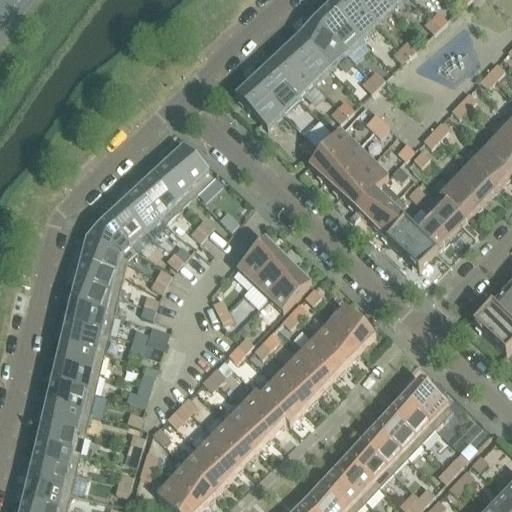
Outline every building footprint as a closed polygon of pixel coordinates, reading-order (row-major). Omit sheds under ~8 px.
[(378,30),(348,0),(342,0),(330,12),(362,45),(378,30)] [(394,16),(378,0),(348,0),(378,30),(394,16)] [(409,1),(408,0),(378,0),(394,16),(409,1)] [(465,11),(472,4),(468,0),(456,0),(456,1),(465,11)] [(362,45),(330,12),(315,27),(347,60),(362,45)] [(442,33),(448,27),(439,17),(432,24),(442,33)] [(442,33),(432,24),(425,31),(434,40),(442,33)] [(347,60),(315,27),(299,42),(331,75),(347,60)] [(331,75),(299,42),(283,57),(316,90),(331,75)] [(410,63),(417,57),(407,47),(400,54),(410,63)] [(410,63),(400,54),(394,60),(403,70),(410,63)] [(316,90),(283,57),(268,72),(300,105),(316,90)] [(505,77),(498,70),(489,79),(497,86),(505,77)] [(300,105),(268,72),(252,86),(284,120),(300,105)] [(379,93),(386,87),(376,77),(369,84),(379,93)] [(497,86),(489,79),(480,88),(488,96),(497,86)] [(379,93),(369,84),(362,90),(372,100),(379,93)] [(284,120),(252,86),(236,102),(268,135),(284,120)] [(477,107),(470,100),(461,109),(468,116),(477,107)] [(348,123),(355,117),(345,107),(338,114),(348,123)] [(460,125),(468,116),(461,109),(452,118),(460,125)] [(348,123),(338,114),(331,120),(341,130),(348,123)] [(373,137),(383,127),(376,120),(367,130),(373,137)] [(390,134),(383,127),(373,137),(381,143),(390,134)] [(441,145),(449,136),(441,129),(433,138),(441,145)] [(511,129),(497,144),(511,157),(511,129)] [(317,153),(323,147),(314,137),(307,144),(317,153)] [(441,145),(433,138),(424,147),(432,155),(441,145)] [(325,188),(357,154),(341,139),(309,172),(325,188)] [(317,153),(307,144),(300,150),(309,160),(317,153)] [(511,180),(511,157),(497,144),(483,158),(509,183),(511,180)] [(406,167),(415,157),(407,150),(398,159),(406,167)] [(210,178),(184,152),(166,169),(198,201),(204,195),(215,184),(210,179),(210,178)] [(341,203),(373,169),(357,154),(325,188),(341,203)] [(422,173),(430,164),(431,164),(423,157),(414,166),(422,173)] [(509,183),(483,158),(469,173),(495,198),(509,183)] [(198,201),(166,169),(151,183),(183,216),(198,201)] [(375,199),(389,184),(373,169),(341,203),(357,218),(375,199)] [(410,182),(400,173),(393,180),(402,189),(410,182)] [(495,198),(469,173),(455,188),(481,213),(495,198)] [(183,216),(151,183),(137,197),(168,230),(183,216)] [(481,213),(455,188),(441,203),(447,210),(467,228),(481,213)] [(417,209),(426,200),(418,193),(409,202),(417,209)] [(168,230),(137,197),(122,211),(147,238),(161,225),(167,231),(168,230)] [(398,220),(391,213),(375,199),(357,218),(388,247),(406,228),(398,220)] [(398,220),(407,210),(400,203),(391,213),(398,220)] [(437,259),(467,228),(447,210),(419,240),(418,240),(437,259)] [(147,238),(122,211),(107,225),(133,252),(147,238)] [(228,219),(221,226),(232,238),(239,230),(228,219)] [(133,252),(107,225),(87,245),(128,268),(138,258),(133,252)] [(215,234),(205,225),(198,233),(208,241),(215,234)] [(437,259),(418,240),(419,240),(406,228),(388,247),(420,278),(437,259)] [(208,241),(198,233),(192,240),(201,249),(208,241)] [(128,268),(87,245),(81,270),(125,281),(128,268)] [(254,290),(282,261),(267,246),(238,276),(254,290)] [(191,260),(181,252),(175,260),(184,268),(191,261),(191,260)] [(191,261),(200,269),(205,263),(196,255),(191,260),(191,261)] [(177,276),(184,268),(175,260),(168,267),(177,276)] [(268,305),(297,275),(282,261),(254,290),(268,305)] [(120,300),(125,281),(81,270),(76,290),(120,300)] [(284,319),(312,289),(297,275),(268,305),(284,319)] [(168,291),(173,282),(162,276),(157,285),(168,291)] [(163,300),(168,291),(157,285),(152,293),(163,300)] [(115,320),(120,301),(120,300),(76,290),(71,310),(115,320)] [(511,329),(511,290),(492,311),(511,330),(511,329)] [(313,312),(322,302),(315,295),(306,304),(313,312)] [(157,316),(160,307),(148,303),(145,313),(157,316)] [(229,317),(223,306),(214,310),(219,322),(229,317)] [(111,340),(115,321),(115,320),(71,310),(67,329),(111,340)] [(308,317),(300,310),(292,319),(299,327),(308,317)] [(511,355),(511,329),(511,330),(492,311),(474,330),(507,361),(511,355)] [(154,326),(157,316),(145,313),(141,322),(154,326)] [(376,342),(346,314),(331,329),(361,358),(376,342)] [(234,328),(229,317),(219,322),(225,333),(234,328)] [(291,335),(299,327),(292,319),(283,328),(291,335)] [(106,360),(110,341),(111,340),(67,329),(62,349),(106,360)] [(361,358),(331,329),(317,344),(347,372),(361,358)] [(146,351),(149,341),(137,337),(134,347),(146,351)] [(280,347),(272,340),(264,349),(271,356),(280,347)] [(245,360),(254,351),(247,344),(240,350),(238,353),(245,360)] [(347,372),(317,344),(303,359),(333,387),(347,372)] [(143,360),(146,351),(134,347),(131,356),(143,360)] [(101,380),(106,361),(106,360),(62,349),(57,369),(101,380)] [(262,365),(271,356),(264,349),(255,358),(262,365)] [(237,369),(245,360),(238,353),(230,362),(237,369)] [(333,387),(303,359),(289,373),(319,402),(333,387)] [(96,400),(101,381),(101,380),(57,369),(52,389),(96,400)] [(319,402),(289,373),(275,388),(305,417),(319,402)] [(227,384),(217,375),(210,382),(219,391),(227,384)] [(153,395),(156,385),(144,381),(140,391),(153,395)] [(219,391),(210,382),(203,389),(213,398),(219,391)] [(449,411),(422,385),(404,404),(436,435),(443,428),(454,417),(448,411),(449,411)] [(305,417),(275,388),(262,402),(258,398),(257,399),(286,428),(291,432),(305,417)] [(91,420),(96,400),(52,389),(47,409),(91,420)] [(149,405),(153,395),(140,391),(137,401),(149,405)] [(286,428),(257,399),(243,414),(273,442),(286,428)] [(436,435),(404,404),(389,419),(422,450),(436,435)] [(198,413),(188,405),(182,412),(191,421),(198,413)] [(87,439),(91,420),(47,409),(43,429),(87,439)] [(191,421),(182,412),(175,419),(185,428),(191,421)] [(273,442),(243,414),(229,428),(259,457),(273,442)] [(140,433),(143,423),(131,419),(128,429),(140,433)] [(422,450),(389,419),(375,434),(408,465),(422,450)] [(259,457),(229,428),(215,443),(244,472),(259,457)] [(82,459),(86,440),(87,439),(43,429),(38,448),(82,459)] [(170,443),(161,434),(154,441),(163,450),(170,443)] [(408,465),(375,434),(361,449),(394,480),(408,465)] [(143,454),(146,445),(134,441),(131,451),(143,454)] [(244,472),(215,443),(200,458),(230,486),(244,472)] [(77,479),(82,460),(82,459),(38,448),(33,468),(77,479)] [(394,480),(361,449),(347,463),(380,495),(394,480)] [(469,466),(478,457),(470,450),(461,459),(469,466)] [(140,464),(143,454),(131,451),(128,460),(140,464)] [(230,486),(200,458),(186,473),(216,501),(230,486)] [(162,477),(165,465),(148,460),(144,471),(154,474),(162,477)] [(480,478),(489,469),(481,462),(472,471),(480,478)] [(380,495),(347,463),(333,478),(366,509),(380,495)] [(464,472),(456,465),(448,474),(455,481),(464,472)] [(72,499),(77,480),(77,479),(33,468),(28,488),(72,499)] [(151,486),(154,474),(144,471),(141,484),(151,486)] [(206,511),(216,501),(186,473),(172,487),(198,511),(206,511)] [(446,490),(455,481),(448,474),(439,483),(446,490)] [(474,484),(467,477),(458,486),(466,493),(474,484)] [(363,511),(366,509),(333,478),(319,493),(339,511),(363,511)] [(132,494),(134,484),(122,480),(119,490),(132,494)] [(511,483),(506,490),(499,497),(504,503),(511,510),(511,483)] [(457,502),(466,493),(458,486),(450,495),(457,502)] [(198,511),(172,487),(158,503),(167,511),(198,511)] [(38,511),(68,511),(72,500),(72,499),(28,488),(23,508),(38,511)] [(129,503),(132,494),(119,490),(117,500),(129,503)] [(339,511),(319,493),(305,508),(308,511),(339,511)] [(427,511),(436,501),(428,494),(419,503),(427,511)] [(425,511),(427,511),(419,503),(411,511),(425,511)] [(511,511),(511,510),(504,503),(495,511),(511,511)]
